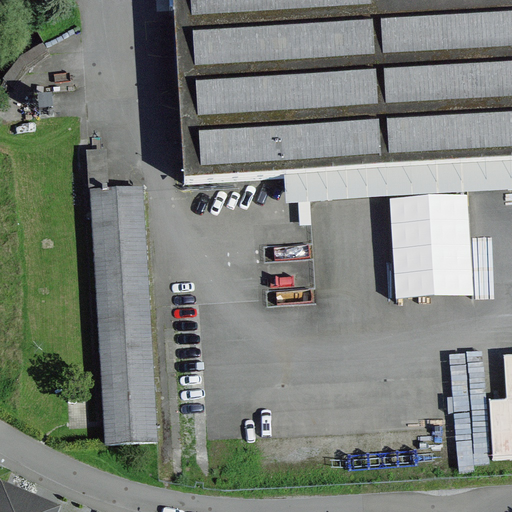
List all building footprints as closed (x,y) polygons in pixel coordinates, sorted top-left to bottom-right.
[(511,0),(174,0),(186,188),(511,168),(511,0)] [(146,192),(93,195),(108,448),(160,445),(146,192)] [(511,360),(504,361),(507,408),(491,409),(494,465),(511,463),(511,360)] [(431,395),(259,402),(262,473),(434,466),(431,395)] [(0,506),(0,511),(53,511),(7,491),(0,506)]
